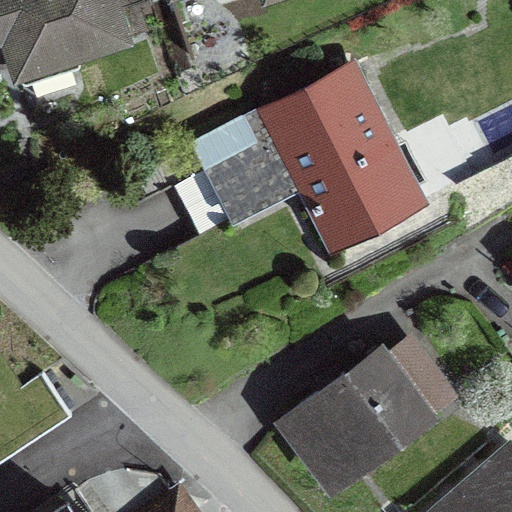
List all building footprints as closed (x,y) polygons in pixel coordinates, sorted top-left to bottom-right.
[(96,0),(0,0),(0,85),(111,53),(96,0)] [(328,248),(416,206),(354,77),(203,149),(234,214),(297,184),(328,248)] [(435,416),(384,352),(289,428),(340,492),(435,416)] [(511,511),(511,450),(437,511),(511,511)] [(188,511),(169,487),(136,511),(188,511)]
